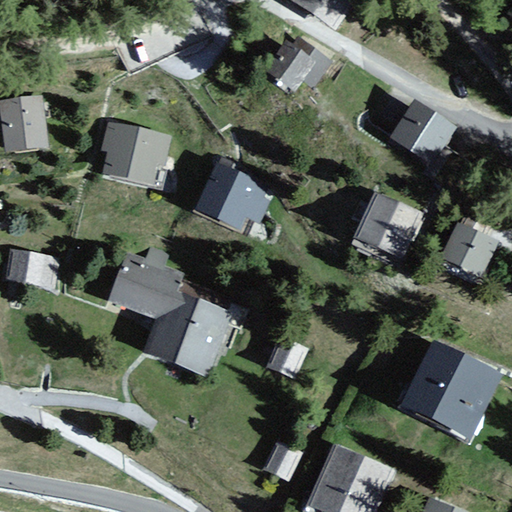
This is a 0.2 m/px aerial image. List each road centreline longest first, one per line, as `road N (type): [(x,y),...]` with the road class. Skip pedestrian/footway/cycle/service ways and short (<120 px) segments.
road 1 (residential): [(195,511),(8,402),(14,392),(89,400),(150,419)]
road 2 (residential): [(511,142),(265,0)]
road 3 (residential): [(146,511),(0,479)]
road 4 (residential): [(191,0),(138,33),(81,50)]
